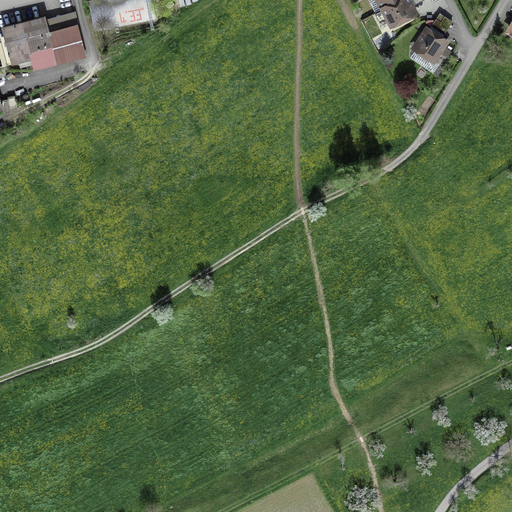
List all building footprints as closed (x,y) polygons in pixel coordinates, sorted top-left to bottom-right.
[(149,0),(93,0),(91,1),(96,30),(154,19),(149,0)] [(377,0),(382,9),(400,0),(377,0)] [(408,0),(400,0),(382,9),(391,26),(416,13),(408,0)] [(440,14),(433,25),(444,33),(451,21),(440,14)] [(47,19),(4,29),(13,64),(34,59),(37,71),(86,58),(78,27),(51,34),(47,19)] [(449,41),(429,28),(415,51),(435,64),(449,41)] [(0,83),(0,110),(9,107),(0,83)]
